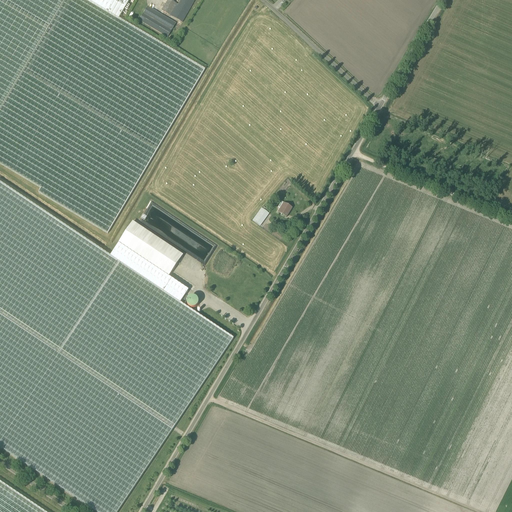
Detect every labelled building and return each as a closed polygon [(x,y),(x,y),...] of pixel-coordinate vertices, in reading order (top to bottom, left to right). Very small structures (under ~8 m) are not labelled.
[(0,0),(0,163),(41,188),(38,193),(108,234),(204,70),(118,19),(129,0),(0,0)] [(169,0),(168,0),(162,11),(168,15),(182,23),(195,0),(180,0),(178,5),(169,0)] [(166,19),(159,14),(147,7),(140,21),(167,38),(176,24),(166,19)] [(0,182),(0,447),(96,511),(117,511),(234,338),(180,303),(189,290),(169,277),(183,256),(133,222),(110,256),(0,182)] [(280,208),(278,213),(286,218),(288,214),(289,212),(292,208),(285,204),(282,209),(280,208)] [(260,226),(269,214),(261,208),(252,221),(260,226)] [(191,310),(198,303),(191,296),(184,304),(191,310)] [(206,307),(209,301),(203,299),(200,305),(206,307)] [(0,511),(45,511),(0,481),(0,511)]
